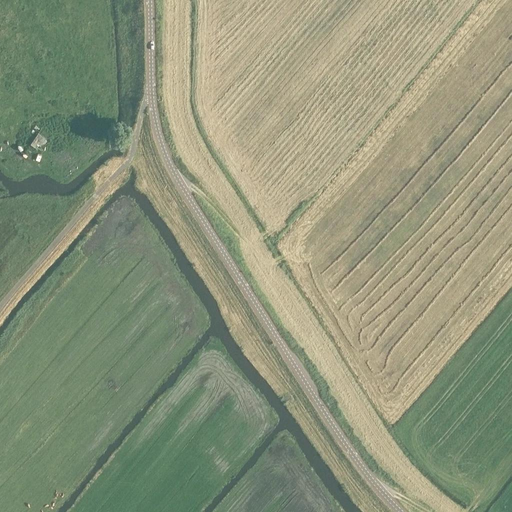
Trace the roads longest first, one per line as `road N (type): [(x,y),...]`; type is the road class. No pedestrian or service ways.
road 1 (tertiary): [(400,511),(335,429),(174,175),(153,111),(149,0)]
road 2 (track): [(451,511),(397,458),(272,266),(289,255)]
road 3 (unknown): [(0,292),(104,172),(128,159),(151,93)]
